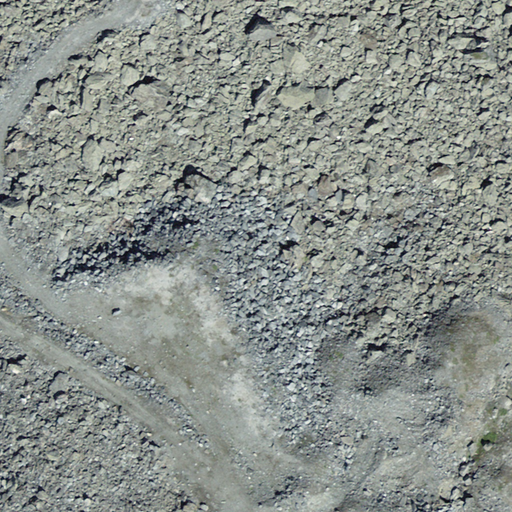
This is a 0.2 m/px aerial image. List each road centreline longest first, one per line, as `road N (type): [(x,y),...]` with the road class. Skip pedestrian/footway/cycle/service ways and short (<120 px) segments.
road 1 (track): [(0,246),(25,280),(176,384),(211,423),(235,501),(161,427),(0,322)]
road 2 (track): [(131,0),(120,16),(57,52),(0,129)]
